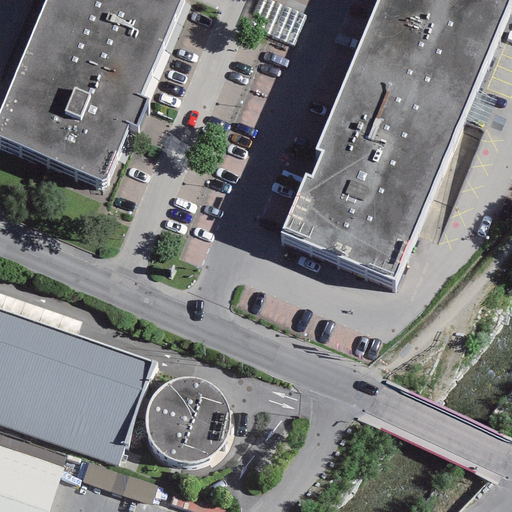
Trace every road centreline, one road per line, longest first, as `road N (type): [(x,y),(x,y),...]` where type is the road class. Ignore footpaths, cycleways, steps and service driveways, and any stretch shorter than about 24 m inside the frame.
road 1 (unclassified): [(118,292),(241,0)]
road 2 (residential): [(362,392),(118,292)]
road 3 (residential): [(511,464),(362,392)]
road 4 (unclassified): [(260,511),(362,392)]
road 5 (residential): [(118,292),(0,242)]
